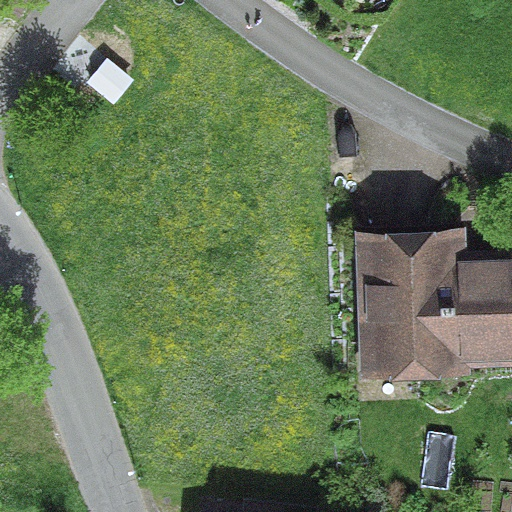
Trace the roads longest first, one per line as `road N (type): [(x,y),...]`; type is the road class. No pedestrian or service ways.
road 1 (residential): [(232,0),(346,79),(448,134),(511,155)]
road 2 (tertiary): [(0,229),(50,327),(119,511)]
